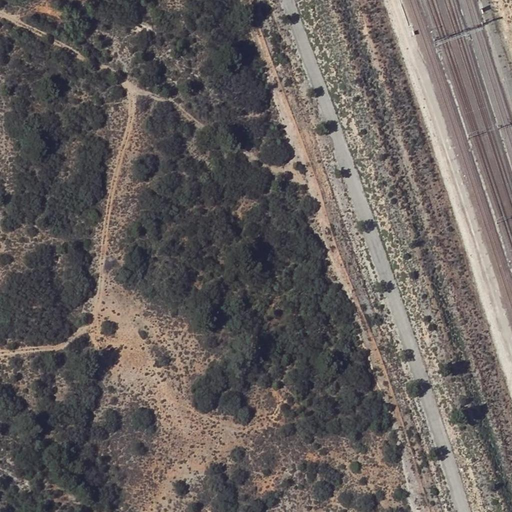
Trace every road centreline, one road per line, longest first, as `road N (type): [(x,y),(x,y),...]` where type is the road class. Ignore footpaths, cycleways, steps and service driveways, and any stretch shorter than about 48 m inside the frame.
road 1 (track): [(0,10),(109,70),(128,106),(106,200),(96,303),(75,330),(41,348),(0,352)]
road 2 (track): [(244,0),(303,184),(144,88),(124,88)]
